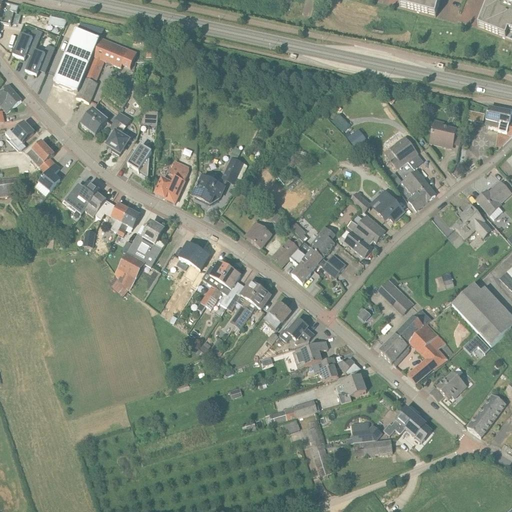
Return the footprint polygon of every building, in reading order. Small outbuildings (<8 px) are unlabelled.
[(300,0),(298,11),(311,13),(313,1),(310,0),(300,0)] [(401,0),(400,8),(435,18),(440,0),(401,0)] [(511,0),(489,0),(478,29),(511,42),(511,0)] [(0,24),(11,27),(14,14),(17,15),(19,8),(3,4),(3,3),(0,2),(0,24)] [(65,29),(68,21),(50,17),(48,26),(65,29)] [(76,31),(54,85),(78,95),(100,42),(101,41),(76,31)] [(48,42),(41,39),(36,47),(28,44),(19,65),(30,70),(32,64),(38,67),(48,42)] [(100,42),(78,95),(76,100),(89,105),(98,85),(96,84),(105,63),(121,70),(123,63),(132,66),(136,57),(128,54),(100,42)] [(62,58),(54,55),(49,63),(41,60),(32,81),(43,86),(45,80),(51,83),(62,58)] [(21,102),(8,87),(0,93),(0,104),(1,104),(8,113),(21,102)] [(393,97),(388,101),(392,105),(397,100),(393,97)] [(495,148),(500,149),(511,139),(511,137),(511,126),(509,126),(511,114),(489,110),(486,121),(501,124),(499,134),(501,135),(497,138),(495,148)] [(81,127),(95,138),(108,122),(94,111),(81,127)] [(141,126),(157,127),(158,114),(145,112),(141,126)] [(120,115),(111,129),(116,132),(107,147),(112,150),(111,152),(120,157),(132,137),(126,133),(128,129),(132,122),(120,115)] [(338,115),(331,122),(343,134),(350,127),(338,115)] [(10,131),(6,135),(12,142),(11,142),(18,150),(22,146),(23,147),(34,135),(25,125),(14,135),(10,131)] [(453,147),(456,131),(442,128),(441,132),(433,131),(430,145),(442,148),(442,146),(444,145),(453,147)] [(356,148),(365,141),(361,135),(351,142),(356,148)] [(54,156),(42,143),(28,156),(46,175),(55,166),(50,161),(54,156)] [(148,178),(149,162),(148,161),(152,154),(141,147),(127,168),(139,175),(140,173),(147,178),(148,178)] [(411,147),(390,163),(397,171),(418,155),(411,147)] [(231,160),(221,181),(233,186),(243,165),(231,160)] [(175,164),(170,176),(167,183),(162,181),(155,196),(175,205),(185,182),(187,178),(187,169),(175,164)] [(55,166),(46,175),(39,184),(49,193),(60,182),(54,177),(60,170),(55,166)] [(408,204),(416,213),(435,197),(417,173),(402,184),(414,199),(408,204)] [(19,180),(0,181),(0,198),(15,197),(14,188),(20,187),(19,180)] [(220,201),(226,185),(220,183),(219,185),(216,184),(214,186),(202,181),(194,199),(210,206),(214,198),(220,201)] [(488,193),(477,203),(490,218),(501,207),(499,206),(510,195),(500,184),(489,194),(488,193)] [(75,205),(65,198),(58,208),(67,215),(68,213),(80,223),(86,214),(85,213),(98,196),(100,193),(90,185),(75,205)] [(364,215),(371,207),(357,194),(350,203),(364,215)] [(106,202),(98,196),(85,213),(86,214),(94,219),(95,217),(102,221),(105,216),(110,205),(106,202)] [(393,224),(404,213),(391,200),(377,214),(386,223),(389,220),(393,224)] [(117,209),(110,205),(105,216),(111,219),(116,222),(111,231),(117,235),(129,211),(118,206),(117,209)] [(454,228),(460,236),(465,241),(475,232),(483,241),(492,233),(484,224),(485,224),(470,209),(464,215),(466,217),(454,228)] [(132,231),(140,217),(129,211),(117,235),(118,235),(117,235),(124,238),(126,233),(125,233),(128,229),(132,231)] [(277,216),(272,221),(278,226),(282,222),(281,221),(281,220),(277,216)] [(352,224),(348,229),(354,234),(369,246),(373,242),(376,244),(385,233),(367,216),(363,221),(358,216),(352,224)] [(129,293),(143,267),(150,271),(162,251),(155,246),(164,231),(151,224),(143,238),(138,235),(132,246),(126,257),(115,277),(123,288),(129,293)] [(299,239),(305,244),(308,241),(303,236),(306,233),(297,225),(291,231),(299,239)] [(245,238),(261,250),(270,238),(255,226),(245,238)] [(369,246),(354,234),(348,229),(346,232),(351,237),(345,244),(364,259),(372,249),(369,246)] [(335,237),(325,230),(312,246),(316,249),(314,252),(313,252),(323,260),(335,246),(331,243),(335,237)] [(86,233),(83,248),(93,250),(96,235),(86,233)] [(282,269),(289,260),(305,244),(300,240),(299,239),(293,246),(288,242),(272,260),(282,269)] [(127,244),(122,254),(126,257),(132,246),(127,244)] [(305,244),(289,260),(299,269),(292,277),(302,286),(314,271),(304,263),(307,260),(303,257),(310,249),(305,244)] [(188,245),(180,260),(185,263),(167,294),(171,297),(174,291),(198,252),(188,246),(188,245)] [(314,252),(310,249),(303,257),(307,260),(304,263),(314,271),(319,265),(323,269),(322,269),(335,280),(340,274),(327,264),(323,260),(313,252),(314,252)] [(198,252),(174,291),(179,294),(186,284),(195,269),(200,272),(209,258),(209,257),(208,258),(198,252)] [(340,274),(345,268),(346,267),(333,257),(327,264),(340,274)] [(206,308),(230,271),(220,265),(220,264),(219,264),(215,270),(211,267),(201,281),(211,287),(200,304),(201,304),(197,311),(202,314),(206,308)] [(485,265),(479,271),(482,275),(488,269),(485,265)] [(240,277),(230,271),(206,308),(211,312),(222,294),(226,297),(220,306),(231,313),(240,300),(230,294),(240,277)] [(511,297),(511,279),(503,288),(511,297)] [(452,281),(444,284),(446,290),(454,288),(452,281)] [(390,283),(380,293),(403,315),(413,306),(390,283)] [(241,318),(260,291),(251,284),(250,284),(241,298),(246,301),(230,324),(234,327),(241,318)] [(234,327),(235,328),(239,330),(246,321),(256,307),(261,311),(271,298),(270,297),(270,298),(260,291),(241,318),(234,327)] [(265,322),(276,332),(282,326),(291,315),(284,309),(285,308),(281,305),(281,306),(279,305),(270,316),(265,322)] [(365,309),(359,317),(366,323),(372,316),(365,309)] [(405,350),(410,345),(427,327),(431,324),(420,312),(400,333),(389,345),(380,353),(379,354),(391,366),(406,351),(405,350)] [(296,342),(294,345),(297,347),(309,344),(314,338),(306,331),(308,329),(298,321),(287,334),(284,332),(279,338),(286,344),(289,341),(291,338),(296,342)] [(427,327),(410,345),(425,363),(408,378),(416,387),(447,361),(438,352),(445,345),(427,327)] [(237,336),(240,331),(239,330),(235,328),(232,332),(237,336)] [(199,335),(193,331),(190,336),(196,340),(199,335)] [(260,348),(266,353),(272,346),(277,340),(271,334),(260,348)] [(490,350),(476,337),(463,350),(470,357),(478,348),(485,355),(490,350)] [(297,371),(321,363),(318,354),(327,351),(325,344),(292,355),(297,371)] [(212,354),(215,356),(219,349),(214,346),(210,352),(212,354)] [(207,357),(212,354),(210,352),(208,351),(203,347),(202,347),(199,351),(207,357)] [(333,360),(322,364),(321,365),(324,372),(320,373),(324,384),(337,380),(333,370),(339,368),(346,374),(354,365),(349,360),(345,365),(343,363),(335,366),(333,360)] [(213,370),(215,375),(223,371),(222,366),(213,370)] [(184,374),(187,383),(192,381),(189,372),(184,374)] [(437,390),(448,402),(456,393),(459,396),(467,389),(452,376),(437,390)] [(361,378),(351,381),(340,385),(343,394),(338,396),(341,406),(351,403),(350,399),(366,393),(361,378)] [(240,391),(230,394),(232,400),(242,397),(240,391)] [(481,440),(506,406),(492,397),(467,430),(481,440)] [(292,410),(269,416),(272,426),(287,421),(287,422),(296,420),(317,413),(314,403),(292,410)] [(389,438),(395,431),(401,436),(416,418),(406,410),(392,427),(389,426),(383,432),(389,438)] [(328,424),(325,416),(318,418),(320,426),(328,424)] [(416,418),(401,436),(410,444),(415,438),(426,426),(416,418)] [(296,422),(284,426),(287,435),(300,431),(296,422)] [(310,431),(307,432),(312,448),(310,449),(320,480),(332,476),(316,422),(308,424),(310,431)] [(255,430),(254,424),(246,426),(247,427),(242,428),(244,434),(255,430)] [(359,443),(359,445),(380,442),(377,437),(381,436),(377,426),(359,435),(362,441),(359,443)] [(380,443),(380,442),(359,445),(354,446),(355,459),(393,455),(391,442),(380,443)]
